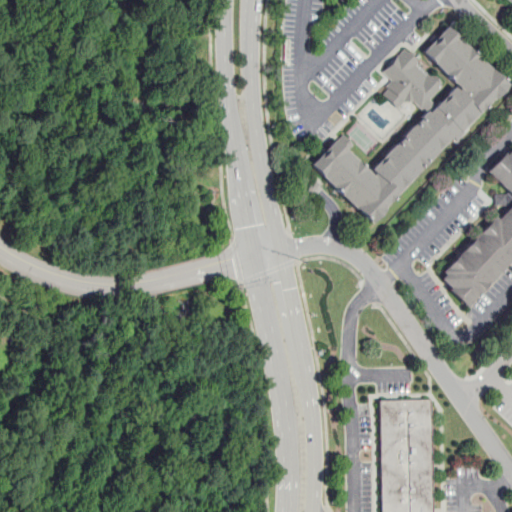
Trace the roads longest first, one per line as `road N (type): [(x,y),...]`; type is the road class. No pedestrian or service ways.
road 1 (tertiary): [(311,511),(305,369),(256,136),(254,0)]
road 2 (tertiary): [(224,0),(226,83),(285,436),(285,511)]
road 3 (residential): [(281,251),(327,247),(356,258),(511,473)]
road 4 (residential): [(281,251),(117,286),(57,277),(0,250)]
